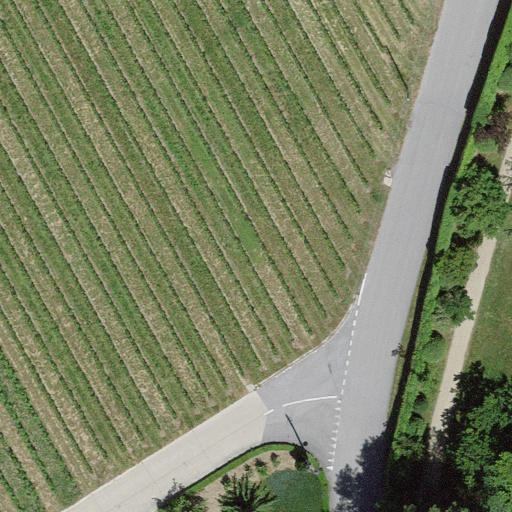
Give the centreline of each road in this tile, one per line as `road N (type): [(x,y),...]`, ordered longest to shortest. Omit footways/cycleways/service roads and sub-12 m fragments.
road 1 (residential): [(477,0),(360,407)]
road 2 (residential): [(360,407),(280,408),(109,511)]
